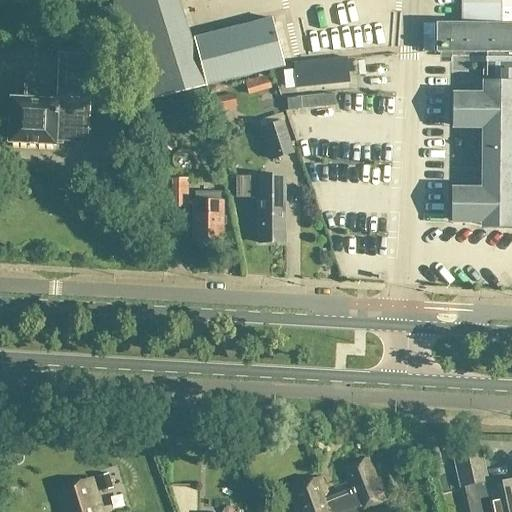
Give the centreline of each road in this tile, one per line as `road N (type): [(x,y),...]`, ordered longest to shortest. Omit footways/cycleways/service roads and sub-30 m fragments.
road 1 (unclassified): [(0,376),(511,408)]
road 2 (primary): [(0,359),(511,388)]
road 3 (unclassified): [(334,324),(322,305),(0,286)]
road 4 (primary): [(334,324),(0,305)]
road 5 (primary): [(462,331),(334,324)]
